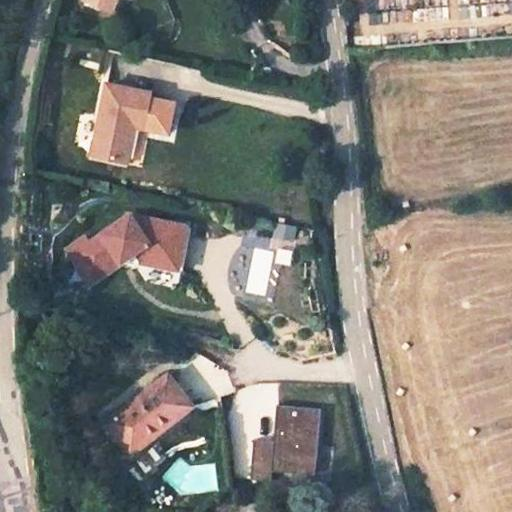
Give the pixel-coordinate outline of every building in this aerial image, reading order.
[(82,0),(82,1),(109,13),(113,4),(111,0),(82,0)] [(150,95),(105,86),(91,158),(125,165),(133,128),(143,130),(150,95)] [(178,269),(186,226),(126,214),(125,218),(87,245),(83,239),(66,251),(87,281),(102,270),(105,274),(123,263),(137,266),(137,262),(178,269)] [(190,227),(186,226),(178,269),(182,270),(190,227)] [(87,281),(90,285),(105,274),(102,270),(87,281)] [(109,423),(127,447),(147,434),(152,440),(196,409),(173,378),(109,423)] [(322,409),(277,406),(275,441),(256,440),(253,481),(274,482),(275,470),(318,473),(322,409)]
